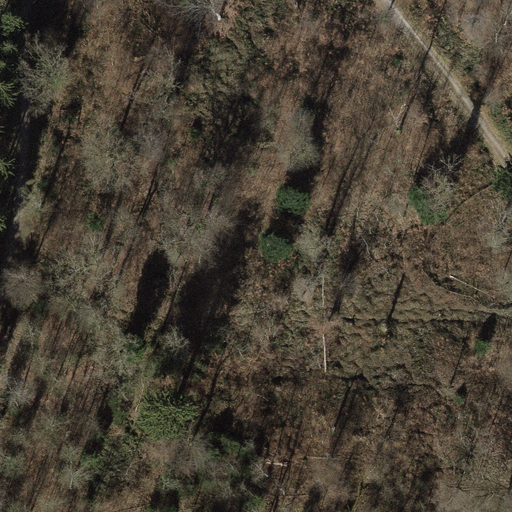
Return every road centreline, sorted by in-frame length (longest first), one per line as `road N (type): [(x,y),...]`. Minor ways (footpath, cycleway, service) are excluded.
road 1 (track): [(28,0),(22,193),(0,294)]
road 2 (track): [(511,183),(492,138),(385,0)]
